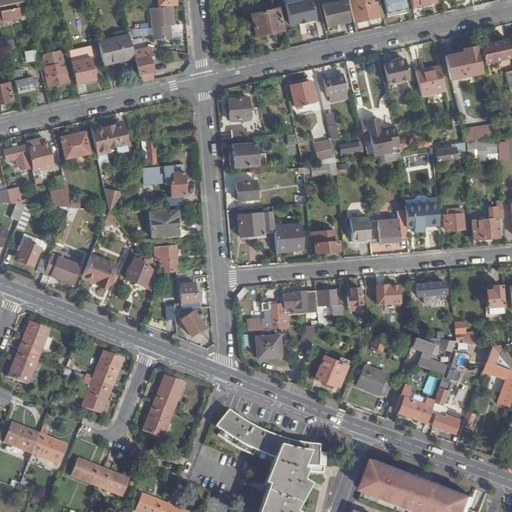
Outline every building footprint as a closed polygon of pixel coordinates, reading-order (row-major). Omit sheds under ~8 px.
[(311,0),(284,0),(290,26),(317,20),(313,0),(312,0),(311,0)] [(371,0),(348,0),(354,22),(380,16),(377,1),(372,2),(371,0)] [(397,11),(398,14),(406,13),(402,0),(383,0),(386,13),(397,11)] [(434,0),(410,0),(412,7),(414,7),(415,10),(423,8),(422,5),(435,2),(434,0)] [(4,5),(0,5),(0,12),(1,12),(3,21),(29,15),(25,1),(4,5)] [(322,5),(327,26),(337,24),(349,21),(344,1),(322,5)] [(152,8),(151,7),(153,39),(171,38),(171,25),(174,25),(172,5),(152,8)] [(256,36),(282,30),(277,9),(252,14),(256,36)] [(129,36),(99,43),(104,65),(134,58),(132,50),(130,41),(129,36)] [(142,38),(130,41),(132,50),(140,49),(145,47),(142,38)] [(511,56),(511,53),(509,39),(481,45),(485,62),(493,61),(497,60),(511,56)] [(92,45),(69,50),(77,84),(96,80),(91,57),(95,57),(92,45)] [(466,52),(446,57),(448,65),(451,79),(471,75),(482,72),(476,46),(465,48),(466,52)] [(132,50),(134,58),(138,76),(153,73),(149,56),(150,47),(147,47),(145,47),(140,49),(132,50)] [(27,63),(38,60),(36,50),(24,52),(27,63)] [(388,83),(409,78),(405,59),(384,64),(388,83)] [(48,86),(68,82),(64,67),(57,68),(57,65),(44,68),(48,86)] [(441,70),(443,80),(451,79),(448,65),(440,67),(441,70)] [(428,68),(415,71),(421,94),(445,90),(443,80),(441,70),(428,72),(428,68)] [(12,78),(11,78),(12,83),(15,83),(18,95),(36,91),(33,79),(22,81),(20,71),(11,73),(12,78)] [(138,76),(139,83),(154,79),(153,73),(138,76)] [(327,94),(329,94),(347,90),(343,73),(324,77),(327,94)] [(295,105),(314,101),(309,80),(290,85),(295,105)] [(0,102),(11,100),(8,84),(8,83),(0,84),(0,102)] [(347,90),(329,94),(331,101),(349,97),(347,90)] [(230,120),(249,118),(248,97),(228,99),(230,120)] [(333,112),(326,114),(328,124),(335,122),(333,112)] [(379,119),(367,121),(371,141),(375,156),(385,154),(400,150),(399,144),(397,135),(383,138),(379,119)] [(367,121),(361,123),(365,142),(371,141),(367,121)] [(328,125),(331,139),(339,137),(336,123),(328,125)] [(106,128),(91,131),(97,155),(110,152),(109,149),(128,144),(125,129),(116,130),(115,126),(113,127),(112,125),(107,126),(106,128)] [(230,131),(231,138),(247,136),(247,130),(230,131)] [(90,154),(86,133),(61,138),(65,159),(90,154)] [(43,146),(42,142),(41,139),(28,142),(34,170),(54,166),(49,146),(43,146)] [(319,159),(335,156),(331,139),(316,143),(319,159)] [(485,149),(486,154),(496,153),(495,140),(474,143),(473,144),(468,145),(469,157),(475,156),(474,150),(478,150),(485,149)] [(341,153),(348,153),(359,151),(358,142),(340,144),(341,153)] [(235,166),(258,164),(256,143),(233,145),(235,166)] [(285,145),(286,164),(293,163),(293,157),(297,157),(296,144),(285,145)] [(32,167),(27,145),(4,150),(7,160),(16,158),(17,166),(20,166),(21,169),(32,167)] [(155,147),(143,147),(144,158),(147,158),(147,164),(156,163),(155,147)] [(437,158),(434,159),(434,163),(467,158),(466,148),(456,150),(455,148),(436,151),(437,158)] [(487,161),(486,154),(485,149),(478,150),(479,161),(487,161)] [(348,153),(349,160),(361,158),(359,151),(348,153)] [(331,175),(338,175),(336,162),(312,165),(313,172),(313,175),(330,173),(331,175)] [(350,164),(338,164),(338,173),(350,173),(350,164)] [(312,165),(303,167),(304,173),(313,172),(312,165)] [(160,167),(143,168),(144,185),(164,184),(164,174),(161,174),(160,167)] [(174,181),(171,181),(171,196),(186,195),(185,172),(173,173),(174,181)] [(238,200),(257,199),(256,181),(236,182),(238,200)] [(120,191),(105,188),(110,209),(116,209),(120,191)] [(19,189),(8,191),(11,203),(26,204),(29,205),(27,199),(21,201),(19,189)] [(8,191),(0,192),(0,202),(11,203),(8,191)] [(71,208),(69,201),(67,201),(67,198),(59,200),(60,204),(57,205),(56,207),(71,208)] [(504,217),(502,201),(497,202),(497,208),(489,208),(490,219),(477,220),(477,210),(471,210),(474,239),(500,237),(498,218),(504,217)] [(425,225),(439,225),(438,202),(406,204),(406,210),(407,227),(415,227),(415,232),(425,231),(425,225)] [(12,217),(20,220),(26,204),(17,204),(12,217)] [(20,220),(17,228),(25,231),(36,205),(29,205),(26,204),(20,220)] [(88,209),(71,208),(60,234),(66,237),(75,213),(87,214),(88,209)] [(448,230),(464,229),(462,208),(447,209),(447,214),(444,214),(445,228),(448,228),(448,230)] [(151,231),(179,229),(177,210),(150,213),(151,231)] [(380,239),(381,243),(400,241),(401,237),(408,237),(407,227),(406,210),(398,210),(399,219),(370,222),(371,239),(380,239)] [(113,215),(109,211),(105,221),(117,225),(118,226),(120,225),(113,215)] [(275,233),(274,227),(273,213),(239,215),(240,236),(249,236),(250,240),(268,239),(267,234),(275,233)] [(354,241),(371,239),(370,222),(369,218),(352,219),(354,241)] [(88,240),(92,230),(74,223),(68,237),(80,242),(83,237),(88,240)] [(275,233),(277,251),(292,250),(292,247),(303,246),(301,224),(274,227),(275,233)] [(309,233),(310,244),(315,244),(316,253),(324,252),(325,256),(331,255),(331,252),(339,251),(338,242),(336,242),(334,231),(309,233)] [(24,236),(20,248),(22,249),(25,241),(35,245),(33,248),(41,250),(45,252),(47,245),(24,236)] [(101,247),(122,255),(127,243),(121,240),(119,243),(105,237),(101,247)] [(22,249),(20,248),(18,252),(21,253),(17,262),(33,269),(41,250),(33,248),(35,245),(25,241),(22,249)] [(176,271),(179,271),(177,245),(155,247),(156,260),(161,259),(161,267),(165,267),(166,272),(176,271)] [(81,263),(53,252),(49,262),(45,272),(62,279),(67,281),(73,283),(81,263)] [(117,266),(91,256),(83,276),(93,281),(94,278),(101,280),(100,283),(108,287),(117,266)] [(45,272),(49,262),(42,259),(37,271),(44,273),(45,272)] [(144,286),(150,272),(141,268),(142,266),(143,262),(134,259),(125,278),(144,286)] [(177,278),(192,277),(192,270),(179,271),(176,271),(177,278)] [(93,281),(83,276),(82,279),(107,289),(108,287),(100,283),(101,280),(94,278),(93,281)] [(193,283),(192,277),(177,278),(175,278),(176,289),(179,288),(181,303),(200,301),(199,291),(193,291),(193,283)] [(411,285),(412,296),(423,296),(424,302),(436,301),(436,294),(446,293),(445,283),(411,285)] [(377,303),(399,302),(398,286),(387,286),(387,285),(376,286),(377,303)] [(491,314),(504,313),(503,286),(486,287),(487,296),(484,296),(484,302),(487,302),(488,307),(490,307),(491,314)] [(244,287),(236,296),(244,304),(252,294),(244,287)] [(341,289),(316,291),(318,312),(320,312),(322,312),(321,307),(332,306),(333,314),(343,313),(341,289)] [(350,304),(362,304),(360,289),(350,289),(350,296),(349,296),(350,304)] [(295,294),(284,295),(285,303),(286,314),(318,312),(316,291),(296,293),(295,294)] [(269,326),(270,329),(287,328),(286,314),(285,303),(274,304),(268,305),(268,301),(261,302),(261,310),(268,309),(269,326)] [(190,335),(203,327),(194,311),(180,319),(190,335)] [(262,318),(247,319),(247,323),(240,323),(240,332),(262,330),(262,318)] [(27,385),(50,330),(30,322),(8,377),(27,385)] [(454,323),(456,342),(466,344),(466,334),(465,322),(454,323)] [(305,340),(312,343),(316,331),(309,329),(305,340)] [(478,333),(466,334),(466,344),(470,344),(478,345),(478,333)] [(390,351),(395,340),(387,336),(385,339),(376,335),(371,347),(381,351),(382,348),(390,351)] [(257,357),(280,355),(279,336),(256,337),(257,357)] [(415,337),(411,348),(435,356),(439,347),(454,349),(456,342),(415,337)] [(346,341),(339,339),(337,347),(344,349),(346,341)] [(456,342),(454,349),(467,351),(470,349),(470,344),(466,344),(456,342)] [(491,347),(478,345),(470,344),(470,349),(476,349),(489,354),(491,347)] [(511,370),(506,364),(491,347),(489,354),(481,375),(490,378),(491,377),(505,382),(496,406),(508,410),(511,399),(511,370)] [(101,414),(122,359),(104,352),(93,379),(86,377),(83,383),(91,385),(82,406),(101,414)] [(315,379),(335,387),(340,374),(343,375),(346,365),(324,357),(315,379)] [(428,361),(425,368),(444,375),(447,369),(440,366),(441,362),(433,359),(432,362),(428,361)] [(357,385),(386,397),(391,384),(383,381),(387,374),(365,366),(357,385)] [(161,438),(183,383),(165,376),(143,431),(161,438)] [(467,389),(461,386),(455,398),(462,401),(467,389)] [(447,392),(439,389),(434,403),(442,406),(447,392)] [(397,412),(427,423),(432,409),(407,399),(408,396),(404,394),(397,412)] [(432,409),(427,423),(454,433),(460,415),(448,411),(442,406),(434,403),(432,409)] [(241,419),(228,411),(215,427),(220,431),(217,436),(233,446),(248,454),(272,463),(263,484),(267,486),(257,511),(294,511),(309,486),(302,482),(306,470),(324,471),(325,452),(319,451),(319,444),(295,441),(284,439),(270,434),(254,428),(241,419)] [(476,415),(468,412),(464,424),(471,427),(476,415)] [(66,445),(11,423),(3,442),(59,464),(66,445)] [(185,459),(170,453),(168,459),(182,465),(185,459)] [(128,479),(77,459),(70,475),(122,496),(128,479)] [(467,511),(473,496),(376,459),(369,478),(372,479),(367,491),(387,499),(388,496),(431,511),(467,511)] [(23,478),(20,485),(27,487),(29,483),(25,482),(26,479),(23,478)] [(172,492),(166,505),(173,507),(179,495),(172,492)] [(30,496),(24,493),(21,500),(27,502),(30,496)] [(184,511),(173,507),(166,505),(141,494),(134,511),(137,511),(184,511)]
